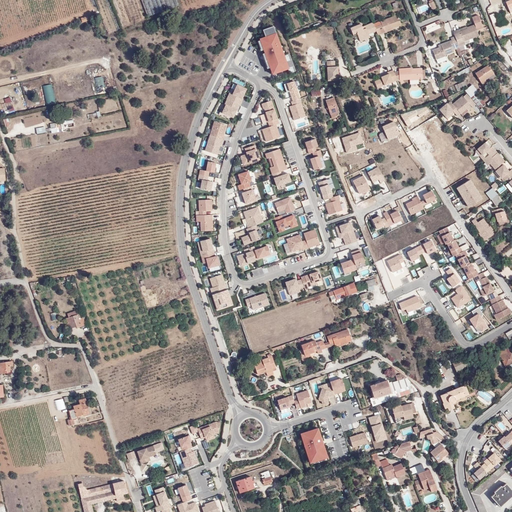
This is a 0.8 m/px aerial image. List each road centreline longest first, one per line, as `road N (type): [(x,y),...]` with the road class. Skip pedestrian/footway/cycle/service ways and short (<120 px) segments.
road 1 (residential): [(261,83),(223,194),(224,238),(238,282),(324,259),(330,247),(269,86)]
road 2 (residential): [(0,128),(14,165),(24,279),(45,337),(80,345),(140,511)]
road 3 (residential): [(202,106),(182,172),(182,245),(242,415)]
road 4 (residential): [(293,384),(373,354),(419,385),(442,435),(463,447)]
road 5 (residential): [(421,160),(511,294)]
road 6 (residential): [(511,324),(470,346),(425,284),(392,296)]
road 7 (residential): [(407,0),(422,44),(354,73)]
